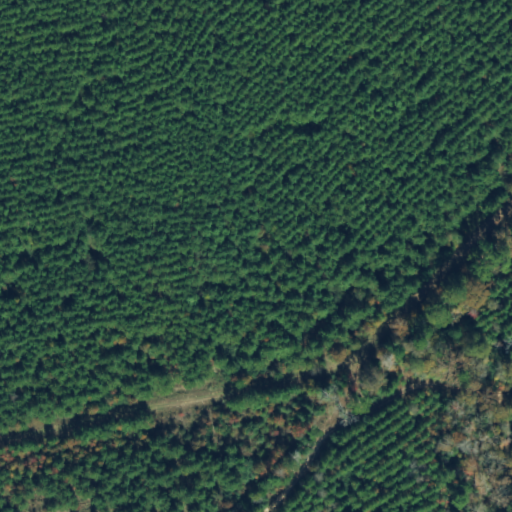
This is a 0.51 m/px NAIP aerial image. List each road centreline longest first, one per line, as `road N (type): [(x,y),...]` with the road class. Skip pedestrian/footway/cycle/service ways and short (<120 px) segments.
road 1 (track): [(0,442),(333,370),(511,207)]
road 2 (track): [(264,511),(324,435),(416,385),(511,389)]
